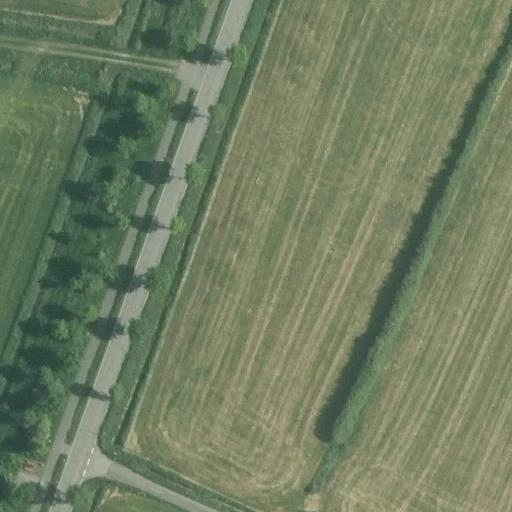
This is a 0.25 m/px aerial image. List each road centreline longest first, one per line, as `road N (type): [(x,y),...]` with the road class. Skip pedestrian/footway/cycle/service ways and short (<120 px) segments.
road 1 (tertiary): [(80,457),(242,0)]
road 2 (unclassified): [(201,511),(80,457)]
